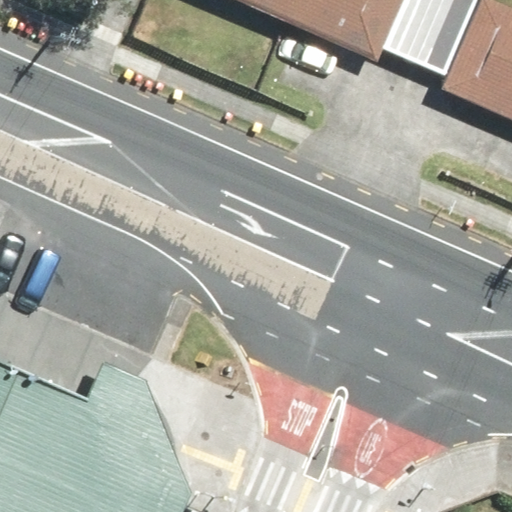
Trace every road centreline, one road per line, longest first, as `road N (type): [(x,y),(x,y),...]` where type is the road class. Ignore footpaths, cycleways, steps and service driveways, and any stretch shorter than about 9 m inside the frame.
road 1 (secondary): [(380,289),(0,117)]
road 2 (tertiary): [(284,511),(380,289)]
road 3 (secondary): [(511,342),(380,289)]
